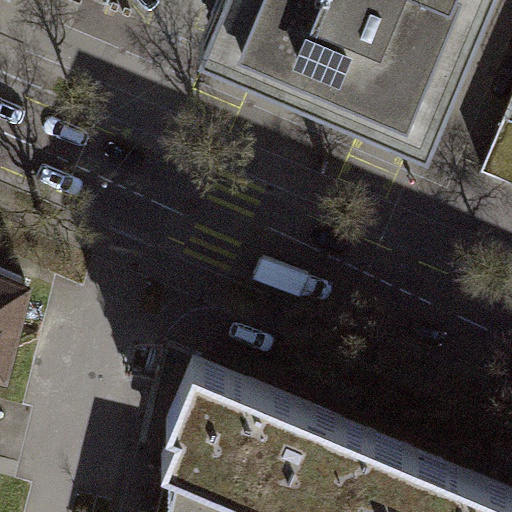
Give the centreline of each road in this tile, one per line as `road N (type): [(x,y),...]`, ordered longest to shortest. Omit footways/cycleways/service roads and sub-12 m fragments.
road 1 (tertiary): [(0,133),(511,345)]
road 2 (residential): [(108,295),(52,511)]
